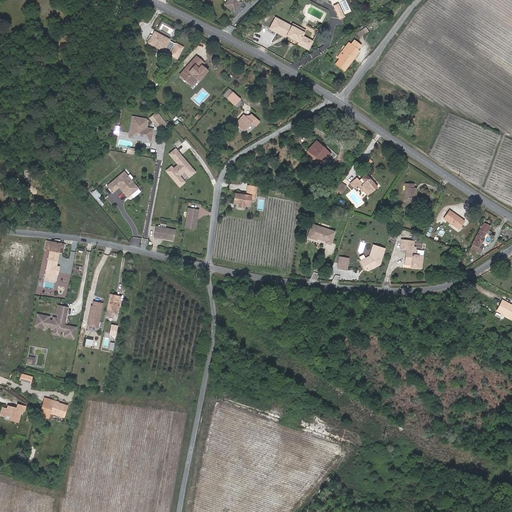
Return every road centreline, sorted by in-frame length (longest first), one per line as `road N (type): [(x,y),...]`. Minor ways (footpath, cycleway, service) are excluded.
road 1 (residential): [(511,249),(442,288),(396,291),(214,268)]
road 2 (unclassified): [(178,511),(210,365),(214,268)]
road 3 (unclassified): [(214,268),(217,184),(235,159),(336,100)]
road 4 (residential): [(214,268),(0,232)]
road 5 (tertiary): [(336,100),(511,218)]
road 6 (tertiary): [(151,0),(336,100)]
road 7 (unclassified): [(336,100),(420,0)]
